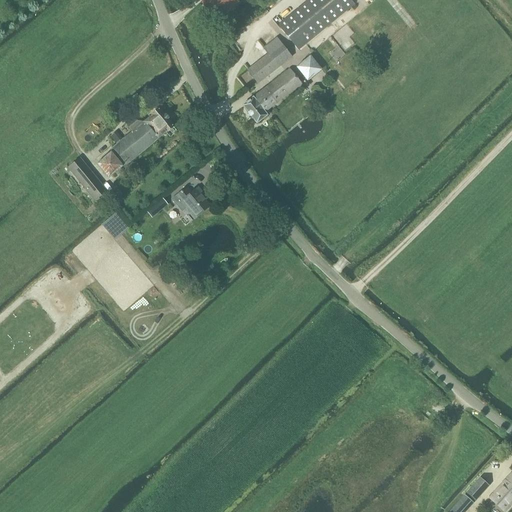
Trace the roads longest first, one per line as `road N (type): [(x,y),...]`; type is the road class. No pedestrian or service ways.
road 1 (tertiary): [(511,430),(351,294),(289,229),(233,155),(155,0)]
road 2 (track): [(511,94),(331,274)]
road 3 (track): [(511,139),(351,294)]
road 4 (track): [(429,511),(466,395)]
